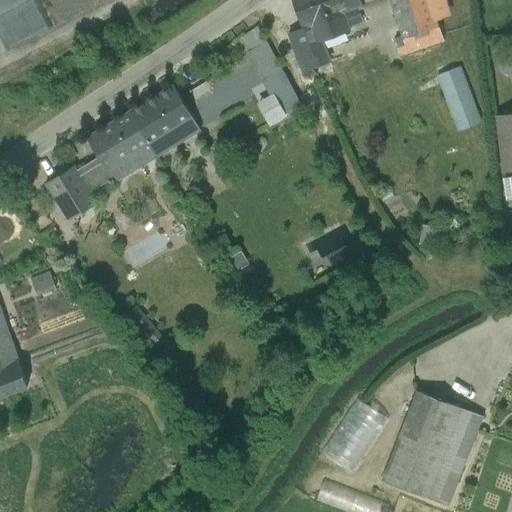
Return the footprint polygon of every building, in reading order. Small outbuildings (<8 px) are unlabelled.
[(364,8),(360,0),(293,0),(304,28),(313,25),(319,41),(351,29),(351,27),(364,22),(359,9),(364,8)] [(390,0),(401,36),(394,38),(400,56),(408,53),(443,42),(445,41),(443,36),(440,27),(460,20),(453,0),(390,0)] [(436,75),(454,124),(458,132),(483,122),(461,66),(436,75)] [(283,72),(266,81),(283,114),(300,103),(283,72)] [(157,158),(202,131),(174,85),(130,112),(157,158)] [(115,184),(157,158),(130,112),(88,138),(99,157),(77,170),(74,166),(46,183),(69,221),(99,203),(82,175),(102,163),(115,184)] [(511,113),(495,116),(502,171),(511,169),(511,113)] [(4,208),(0,209),(0,240),(16,233),(4,208)] [(439,229),(423,225),(418,244),(435,248),(439,229)] [(249,265),(240,251),(227,259),(237,273),(249,265)] [(50,277),(33,284),(37,296),(55,288),(50,277)] [(0,398),(30,386),(0,306),(0,398)] [(122,318),(151,353),(166,341),(137,306),(122,318)] [(382,480),(447,505),(482,416),(417,390),(382,480)] [(322,453),(353,473),(389,418),(358,398),(322,453)] [(326,479),(317,502),(343,511),(392,511),(395,505),(326,479)]
